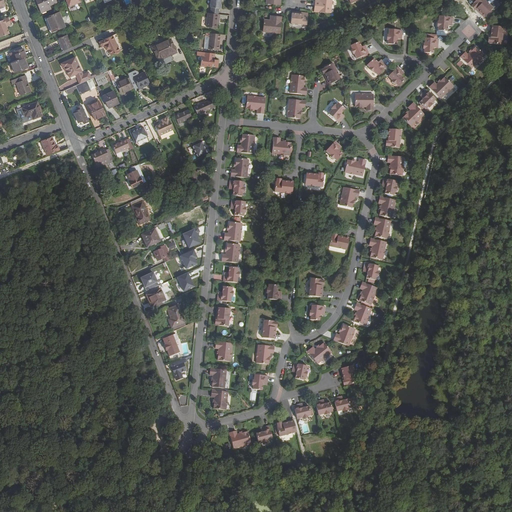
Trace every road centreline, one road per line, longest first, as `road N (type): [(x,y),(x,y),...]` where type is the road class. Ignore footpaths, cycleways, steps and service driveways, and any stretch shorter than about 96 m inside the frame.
road 1 (track): [(511,76),(435,130),(376,427),(334,511)]
road 2 (residential): [(192,428),(225,120)]
road 3 (residential): [(75,145),(192,428)]
road 4 (residential): [(362,136),(378,161),(345,310),(323,337),(286,352),(277,395)]
road 5 (track): [(228,75),(392,0)]
road 6 (residential): [(75,145),(228,75)]
road 7 (track): [(51,511),(190,445)]
road 8 (unclassified): [(362,136),(466,31)]
road 9 (residential): [(225,120),(362,136)]
